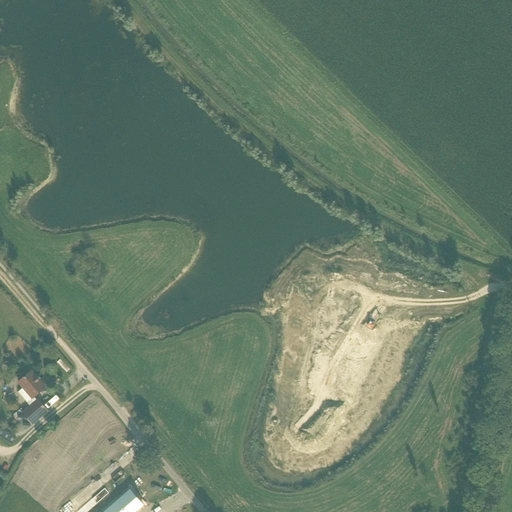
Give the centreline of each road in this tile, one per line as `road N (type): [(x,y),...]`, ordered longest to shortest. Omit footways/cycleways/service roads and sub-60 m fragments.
road 1 (unclassified): [(203,511),(45,327)]
road 2 (unclassified): [(477,511),(511,319)]
